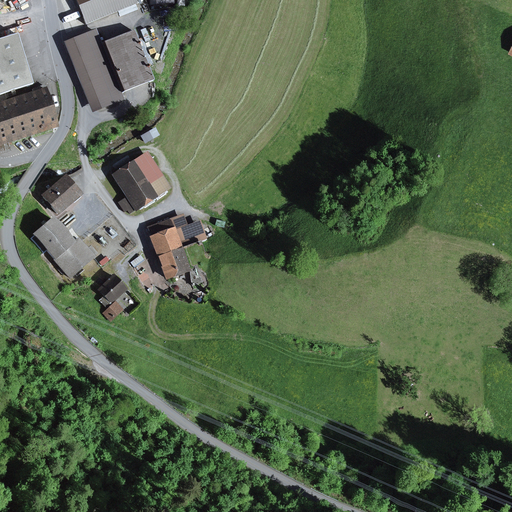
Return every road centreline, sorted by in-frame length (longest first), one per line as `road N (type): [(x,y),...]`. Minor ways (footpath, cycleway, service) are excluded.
road 1 (unclassified): [(351,511),(206,438),(97,357),(45,303),(6,242),(12,208),(39,164)]
road 2 (track): [(60,62),(82,105),(90,176),(146,245),(157,285),(155,329),(170,337),(266,342)]
road 3 (residential): [(39,164),(67,121),(49,0)]
